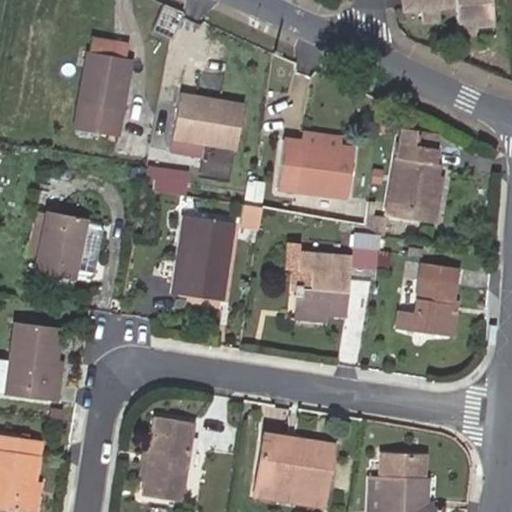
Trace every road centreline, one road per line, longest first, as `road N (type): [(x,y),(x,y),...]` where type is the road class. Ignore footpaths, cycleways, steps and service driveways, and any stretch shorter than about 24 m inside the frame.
road 1 (residential): [(511,431),(127,364),(99,511)]
road 2 (residential): [(383,59),(511,114)]
road 3 (residential): [(260,4),(383,59)]
